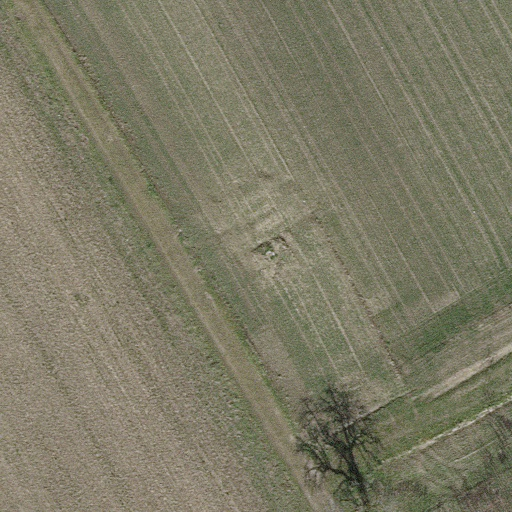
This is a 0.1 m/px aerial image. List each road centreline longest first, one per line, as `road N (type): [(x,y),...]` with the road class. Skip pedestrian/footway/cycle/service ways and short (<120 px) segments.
road 1 (track): [(327,511),(27,0)]
road 2 (track): [(511,362),(309,482)]
